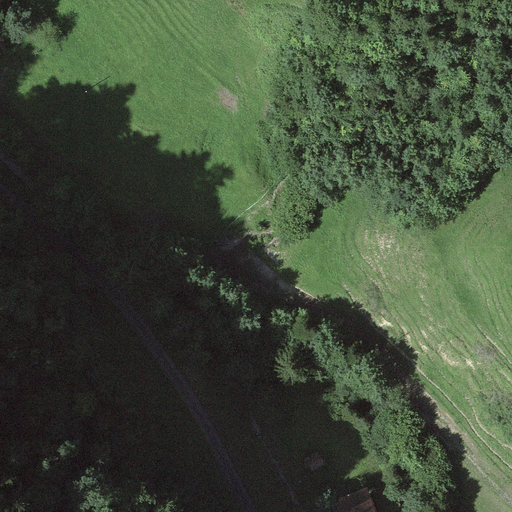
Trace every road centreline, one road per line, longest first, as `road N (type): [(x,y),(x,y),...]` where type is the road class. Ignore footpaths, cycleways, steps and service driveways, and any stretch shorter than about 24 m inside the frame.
road 1 (track): [(0,108),(90,184),(356,330),(437,432),(511,500)]
road 2 (track): [(0,185),(109,284),(167,363),(249,511)]
